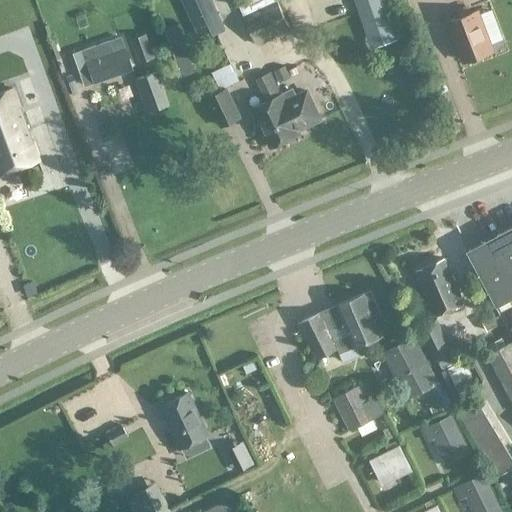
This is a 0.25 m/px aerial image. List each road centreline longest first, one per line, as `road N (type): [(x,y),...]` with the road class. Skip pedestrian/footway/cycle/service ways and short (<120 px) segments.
road 1 (secondary): [(0,374),(511,151)]
road 2 (unknown): [(289,268),(297,287),(283,325),(284,350),(370,511)]
